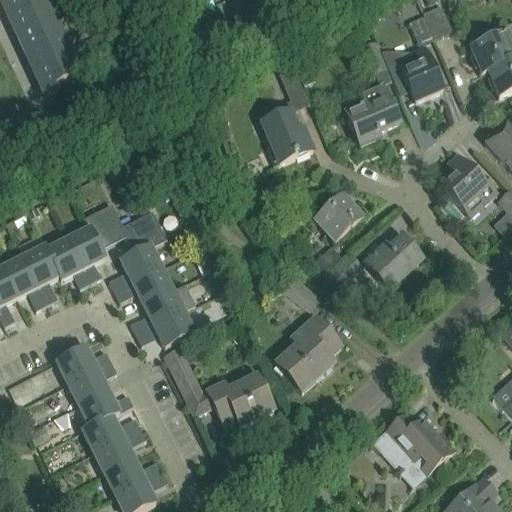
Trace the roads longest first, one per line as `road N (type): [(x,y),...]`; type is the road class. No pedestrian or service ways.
road 1 (residential): [(0,355),(83,313),(96,315),(198,511)]
road 2 (residential): [(292,466),(410,361)]
road 3 (residential): [(511,473),(410,361)]
road 4 (residential): [(487,293),(404,197)]
